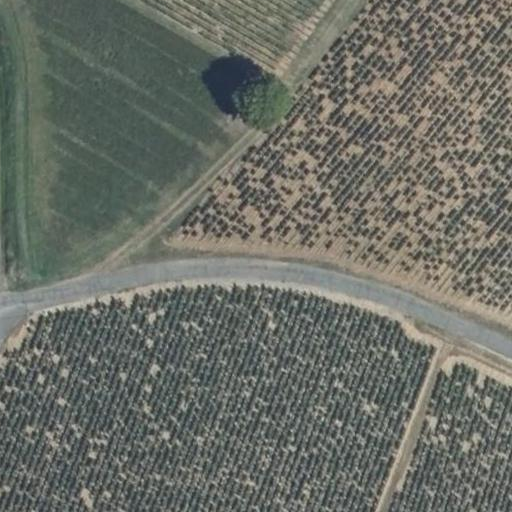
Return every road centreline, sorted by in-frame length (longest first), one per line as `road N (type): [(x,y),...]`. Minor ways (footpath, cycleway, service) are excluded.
road 1 (unclassified): [(511,350),(381,292),(231,268),(164,271),(2,306)]
road 2 (track): [(2,306),(0,109)]
